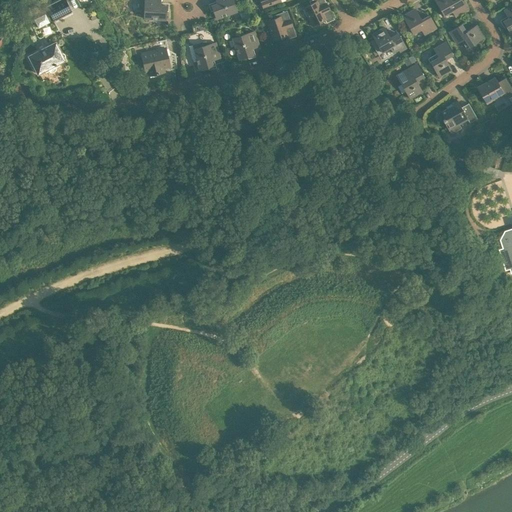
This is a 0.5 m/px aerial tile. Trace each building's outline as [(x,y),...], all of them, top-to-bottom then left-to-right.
[(65,0),(57,0),(45,6),(51,18),(70,10),(65,0)] [(144,0),(143,18),(165,20),(166,5),(160,5),(160,0),(144,0)] [(211,5),(216,19),(237,11),(232,0),(215,0),(217,3),(211,5)] [(310,4),(303,8),(311,25),(324,19),(326,23),(334,19),(324,0),(310,0),(309,1),(310,4)] [(434,0),(444,16),(452,11),(455,17),(467,10),(461,0),(454,0),(452,2),(451,0),(434,0)] [(508,18),(503,21),(510,33),(511,32),(511,5),(504,10),(508,18)] [(421,29),(424,35),(436,28),(429,15),(421,20),(415,9),(402,16),(413,34),(421,29)] [(274,19),(266,21),(273,39),(286,35),(288,39),(296,36),(287,10),(273,15),(274,19)] [(34,20),(38,29),(50,24),(45,15),(34,20)] [(456,43),(461,40),(466,48),(484,37),(476,25),(466,32),(461,24),(449,32),(456,43)] [(371,42),(378,54),(390,47),(393,53),(398,50),(400,52),(406,48),(397,33),(390,38),(384,27),(371,34),(374,40),(371,42)] [(232,38),(239,59),(252,55),(250,49),(259,46),(254,31),(232,38)] [(206,41),(192,45),(197,61),(193,62),(196,71),(213,66),(211,60),(220,57),(215,42),(207,45),(206,41)] [(65,60),(63,57),(64,56),(64,54),(64,53),(63,52),(62,51),(61,51),(60,52),(55,42),(49,45),(48,45),(44,47),(45,47),(39,50),(34,52),(35,52),(28,56),(34,66),(33,67),(33,69),(34,71),(35,72),(36,72),(38,74),(44,71),(45,73),(48,71),(49,72),(50,72),(51,72),(52,72),(53,72),(54,72),(55,71),(55,70),(56,69),(56,68),(56,67),(59,66),(58,64),(65,60)] [(436,54),(428,59),(439,77),(451,70),(445,59),(452,54),(445,42),(433,49),(436,54)] [(141,54),(143,64),(146,64),(149,76),(164,72),(162,67),(169,66),(170,68),(177,66),(176,53),(167,56),(165,48),(141,54)] [(412,54),(409,49),(401,54),(404,59),(412,54)] [(404,60),(407,66),(415,61),(412,55),(404,60)] [(407,76),(399,81),(402,85),(398,87),(402,93),(405,91),(410,99),(422,91),(416,81),(423,76),(416,64),(404,71),(407,76)] [(511,89),(505,78),(497,82),(494,78),(477,87),(487,103),(503,93),(506,98),(508,99),(511,96),(511,89)] [(445,119),(443,120),(448,130),(452,134),(462,128),(459,123),(468,118),(470,123),(477,119),(469,104),(462,108),(457,100),(445,107),(446,109),(441,112),(445,119)] [(511,228),(505,230),(500,240),(503,248),(499,249),(506,271),(510,269),(511,272),(511,271),(511,228)]
